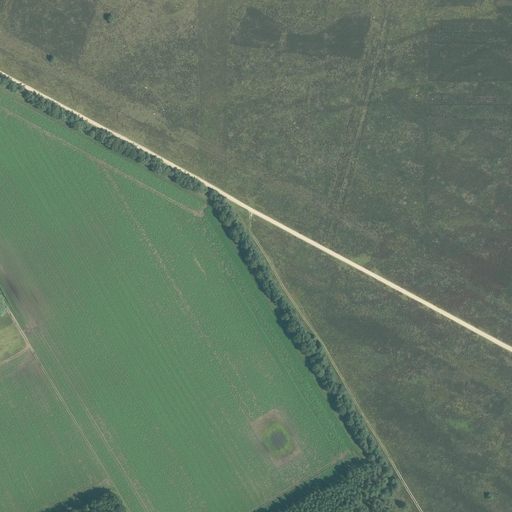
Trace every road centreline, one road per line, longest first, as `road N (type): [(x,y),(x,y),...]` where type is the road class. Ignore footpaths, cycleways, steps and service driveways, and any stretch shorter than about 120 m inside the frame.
road 1 (track): [(511,349),(0,72)]
road 2 (track): [(250,208),(254,236),(421,511)]
road 3 (track): [(0,297),(128,511)]
